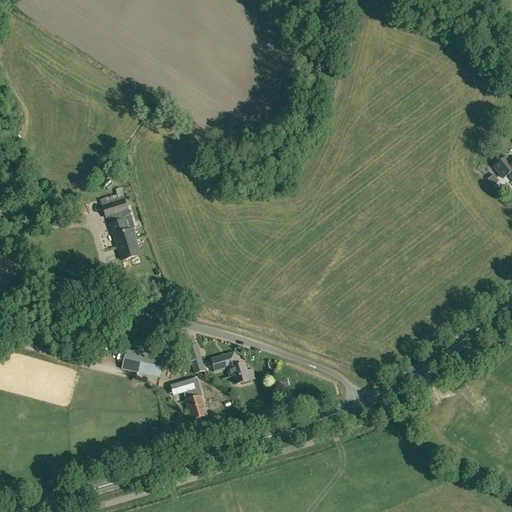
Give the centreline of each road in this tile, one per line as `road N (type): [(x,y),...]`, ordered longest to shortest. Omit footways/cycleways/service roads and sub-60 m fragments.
road 1 (unclassified): [(0,292),(12,272),(78,291),(318,366),(362,400)]
road 2 (secondary): [(17,511),(362,400)]
road 3 (secondary): [(362,400),(511,300)]
